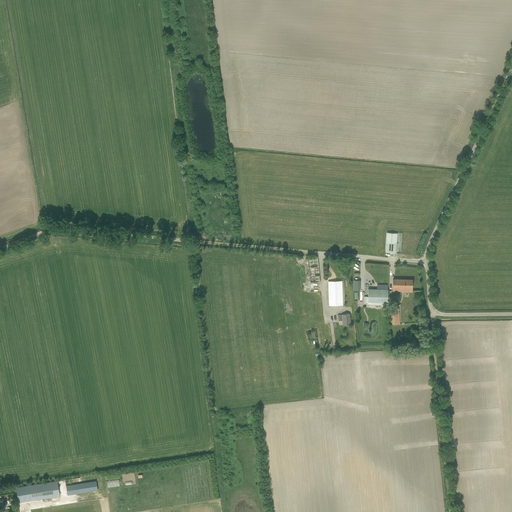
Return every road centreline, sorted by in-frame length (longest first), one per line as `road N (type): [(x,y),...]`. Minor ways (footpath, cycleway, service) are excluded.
road 1 (track): [(0,249),(57,230),(316,252)]
road 2 (unclassified): [(426,262),(511,68)]
road 3 (track): [(433,312),(450,511)]
road 4 (unclassified): [(511,313),(436,314),(426,262)]
